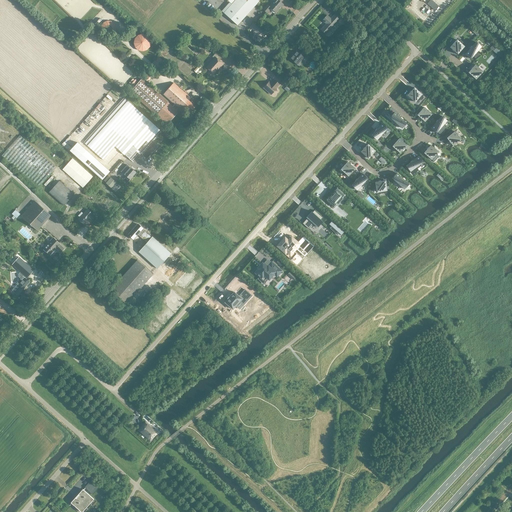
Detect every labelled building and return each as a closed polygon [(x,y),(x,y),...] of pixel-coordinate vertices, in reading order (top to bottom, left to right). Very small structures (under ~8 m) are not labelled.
[(226,0),(231,4),(224,13),(237,25),(259,0),(226,0)] [(272,0),(274,1),(268,8),(266,6),(263,9),(267,13),(271,8),(276,13),(283,4),(281,2),(282,0),(272,0)] [(432,0),(426,0),(426,1),(435,9),(438,5),(432,0)] [(331,19),(327,15),(321,22),(323,20),(329,25),(323,31),(326,34),(341,17),(336,13),(331,19)] [(115,29),(115,28),(115,26),(115,25),(114,24),(113,23),(112,22),(111,22),(110,21),(109,21),(108,21),(106,22),(105,22),(104,23),(103,24),(102,25),(102,26),(102,28),(102,29),(102,30),(103,32),(104,32),(104,33),(106,34),(107,34),(108,34),(110,34),(111,34),(112,33),(113,32),(114,31),(115,30),(115,29)] [(138,50),(146,50),(151,43),(146,36),(137,36),(133,44),(138,50)] [(457,40),(450,47),(458,54),(464,47),(466,45),(461,40),(459,42),(457,40)] [(476,42),(465,54),(471,59),(473,56),(474,58),(478,53),(477,52),(481,47),(476,42)] [(501,57),(504,54),(497,47),(494,50),(501,57)] [(308,58),(310,55),(304,50),(302,52),(303,53),(301,55),(297,51),(290,58),(300,67),(304,63),(301,61),(306,56),(308,58)] [(220,67),(223,64),(219,61),(222,58),(216,53),(212,57),(215,59),(211,63),(211,62),(206,67),(214,74),(218,69),(217,68),(219,67),(220,67)] [(159,70),(166,63),(158,56),(152,63),(159,70)] [(200,64),(194,71),(199,75),(202,70),(200,68),(202,66),(200,64)] [(475,65),(468,72),(476,79),(483,72),(475,65)] [(148,82),(156,73),(152,69),(144,78),(148,82)] [(130,92),(168,125),(179,112),(141,79),(138,82),(135,80),(131,85),(128,83),(125,87),(130,92)] [(269,83),(269,82),(264,88),(271,95),(276,89),(276,88),(280,84),(273,79),(269,83)] [(190,113),(195,107),(188,101),(191,98),(174,83),(163,94),(181,109),(183,107),(190,113)] [(407,96),(411,90),(407,87),(403,93),(407,96)] [(414,88),(407,95),(412,100),(415,102),(417,100),(419,101),(423,96),(414,88)] [(162,132),(124,98),(84,142),(108,164),(116,155),(121,159),(125,154),(133,162),(142,153),(142,154),(162,132)] [(424,107),(417,115),(425,122),(432,114),(424,107)] [(395,112),(390,118),(402,128),(407,123),(395,112)] [(442,116),(431,128),(436,133),(447,121),(442,116)] [(382,123),(372,135),(377,140),(382,134),(385,136),(390,131),(382,123)] [(455,132),(447,138),(453,146),(461,140),(455,132)] [(38,188),(56,167),(20,135),(2,156),(38,188)] [(399,138),(393,146),(400,153),(407,145),(403,142),(404,141),(401,138),(400,139),(399,138)] [(77,142),(70,150),(79,158),(102,180),(110,171),(86,150),(77,142)] [(154,143),(143,155),(147,158),(158,146),(154,143)] [(368,144),(361,152),(369,159),(375,151),(368,144)] [(431,145),(424,153),(432,160),(438,152),(431,145)] [(419,156),(406,166),(410,171),(416,167),(417,169),(422,165),(420,164),(423,162),(419,156)] [(63,170),(64,171),(83,188),(93,176),(73,158),(63,170)] [(348,162),(341,169),(343,172),(342,173),(347,178),(355,169),(348,162)] [(127,165),(121,172),(126,176),(123,180),(123,181),(126,183),(136,172),(127,165)] [(362,173),(352,185),(357,190),(361,185),(363,186),(367,182),(365,181),(368,178),(362,173)] [(397,173),(392,178),(404,189),(409,184),(397,173)] [(111,188),(116,182),(111,178),(106,183),(111,188)] [(385,180),(375,182),(377,192),(380,192),(380,194),(387,193),(387,189),(385,180)] [(49,192),(64,205),(64,206),(75,194),(60,181),(49,192)] [(329,196),(326,200),(334,207),(337,204),(336,203),(341,197),(342,199),(345,195),(337,187),(334,191),(335,192),(330,197),(329,196)] [(34,201),(21,216),(37,230),(50,215),(34,201)] [(17,217),(21,213),(16,209),(12,213),(17,217)] [(84,225),(93,214),(87,209),(83,214),(81,212),(79,216),(80,217),(78,220),(84,225)] [(321,219),(322,218),(314,210),(313,212),(312,211),(306,217),(307,218),(303,223),(309,229),(313,223),(318,227),(323,222),(321,219)] [(345,231),(333,220),(329,224),(331,226),(329,228),(336,234),(337,232),(341,235),(345,231)] [(157,269),(171,254),(152,237),(147,233),(143,229),(138,224),(128,235),(134,239),(138,235),(142,238),(147,243),(139,252),(157,269)] [(60,243),(53,237),(43,248),(50,255),(56,248),(61,252),(64,248),(60,244),(60,243)] [(314,246),(315,246),(304,237),(300,242),(299,241),(297,243),(291,237),(290,238),(289,240),(288,241),(287,240),(287,241),(285,239),(285,240),(284,241),(284,242),(283,242),(283,243),(282,242),(281,242),(280,244),(278,246),(280,248),(279,249),(279,250),(280,249),(284,253),(284,254),(285,253),(287,251),(288,252),(290,254),(293,252),(294,251),(295,249),(296,248),(295,247),(298,245),(299,244),(302,247),(305,250),(307,248),(310,251),(314,246)] [(12,265),(20,272),(27,278),(32,272),(34,270),(19,257),(12,265)] [(137,260),(111,290),(126,304),(153,274),(137,260)] [(259,268),(255,273),(256,273),(255,274),(258,277),(259,276),(260,277),(263,280),(266,276),(269,279),(273,275),(273,274),(273,273),(277,276),(281,271),(271,262),(267,267),(263,264),(262,263),(258,268),(259,268)] [(30,281),(27,278),(20,272),(18,274),(18,277),(21,279),(16,283),(17,284),(12,290),(14,292),(14,293),(20,298),(26,292),(23,289),(30,281)] [(254,300),(243,291),(233,303),(244,312),(254,300)] [(150,440),(156,433),(146,424),(140,431),(150,440)] [(82,487),(68,503),(76,511),(85,511),(88,510),(90,511),(94,508),(90,505),(96,499),(91,495),(97,488),(90,481),(84,488),(82,487)]
